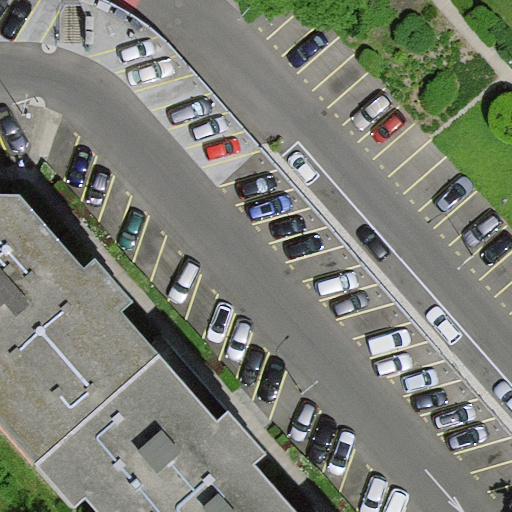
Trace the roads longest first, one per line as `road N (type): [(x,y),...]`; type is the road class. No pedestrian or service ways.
road 1 (residential): [(0,67),(69,84),(170,141),(475,511)]
road 2 (residential): [(511,358),(230,22),(191,0)]
